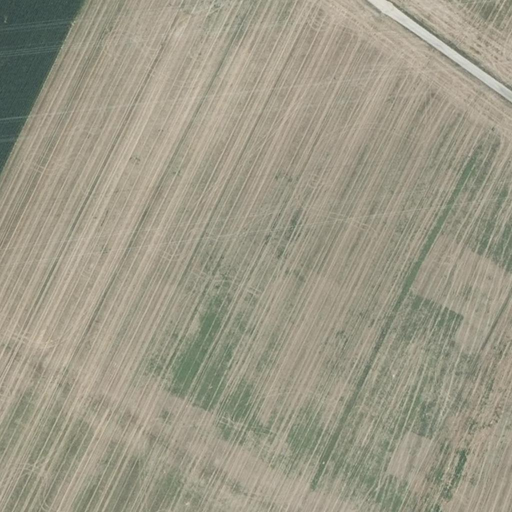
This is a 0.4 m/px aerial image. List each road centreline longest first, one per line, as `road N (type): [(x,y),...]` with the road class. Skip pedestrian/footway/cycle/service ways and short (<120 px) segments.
road 1 (track): [(0,342),(278,511)]
road 2 (track): [(374,0),(511,97)]
